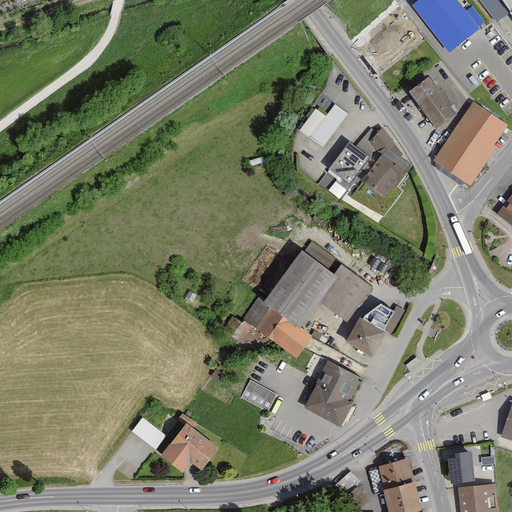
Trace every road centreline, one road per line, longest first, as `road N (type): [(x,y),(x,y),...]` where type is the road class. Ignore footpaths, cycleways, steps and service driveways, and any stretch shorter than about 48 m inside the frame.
road 1 (secondary): [(415,404),(337,458),(284,482),(216,494),(119,496)]
road 2 (secondary): [(305,0),(410,142),(448,217)]
road 3 (track): [(0,126),(93,55),(116,13)]
